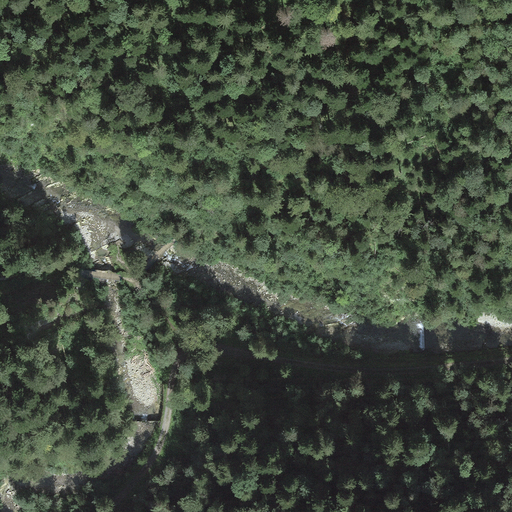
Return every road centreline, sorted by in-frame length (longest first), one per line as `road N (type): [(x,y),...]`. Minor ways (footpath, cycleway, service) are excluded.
road 1 (track): [(182,347),(201,343),(349,369),(511,360)]
road 2 (track): [(120,496),(154,457),(182,347)]
